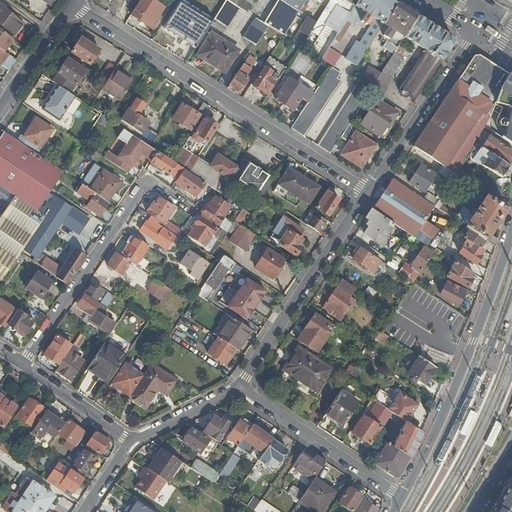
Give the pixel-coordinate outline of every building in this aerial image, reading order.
[(139,0),(130,15),(153,29),(166,8),(152,0),(139,0)] [(176,0),(151,40),(162,48),(192,0),(176,0)] [(210,0),(175,55),(186,63),(214,18),(225,0),(210,0)] [(228,0),(225,0),(214,18),(228,27),(240,7),(228,0)] [(228,0),(240,7),(246,11),(253,0),(228,0)] [(277,0),(263,22),(269,26),(284,35),(296,16),(305,2),(306,0),(277,0)] [(358,0),(329,0),(316,23),(308,35),(301,46),(305,49),(315,34),(318,35),(325,24),(338,32),(346,20),(351,12),(358,0)] [(346,59),(356,65),(382,24),(396,2),(391,0),(358,0),(351,12),(356,15),(360,10),(365,13),(358,24),(364,28),(370,19),(373,22),(371,26),(370,25),(354,51),(352,49),(346,59)] [(305,2),(296,16),(300,20),(309,5),(305,2)] [(385,41),(396,48),(401,41),(404,37),(417,16),(396,2),(382,24),(388,28),(382,37),(387,40),(385,41)] [(0,6),(0,29),(11,37),(22,23),(6,10),(0,6)] [(351,23),(356,15),(351,12),(346,20),(350,22),(351,23)] [(400,96),(412,104),(452,44),(449,37),(417,16),(404,37),(425,50),(398,89),(400,96)] [(243,36),(256,45),(269,26),(263,22),(255,17),(243,36)] [(300,30),(308,35),(316,23),(307,18),(300,30)] [(338,32),(334,39),(338,42),(350,22),(346,20),(338,32)] [(0,29),(0,48),(1,49),(4,52),(14,40),(11,37),(0,29)] [(293,41),(301,46),(308,35),(300,30),(293,41)] [(225,72),(226,69),(238,51),(212,35),(200,53),(215,63),(214,65),(225,72)] [(99,50),(81,38),(71,52),(89,64),(99,50)] [(380,73),(370,90),(381,97),(393,79),(390,77),(394,70),(395,71),(403,59),(400,57),(404,50),(406,52),(410,47),(401,41),(396,48),(380,73)] [(0,61),(3,63),(1,65),(9,71),(16,60),(4,52),(1,49),(0,48),(0,61)] [(322,59),(332,66),(340,55),(329,48),(322,59)] [(249,55),(227,88),(237,94),(247,78),(245,77),(250,68),(255,60),(249,55)] [(501,86),(508,74),(486,60),(478,55),(474,55),(413,147),(441,166),(454,175),(455,175),(468,157),(476,144),(474,142),(482,131),(489,117),(487,114),(493,104),(501,86)] [(269,57),(262,67),(264,68),(252,85),(260,91),(262,89),(269,93),(286,68),(269,57)] [(67,59),(51,82),(57,86),(69,94),(85,71),(67,59)] [(114,70),(115,68),(108,64),(100,76),(107,81),(114,70)] [(369,66),(358,82),(370,90),(380,73),(369,66)] [(297,119),(290,128),(303,137),(341,80),(337,78),(340,73),(331,67),(318,87),(313,94),(308,103),(299,115),(297,119)] [(132,82),(114,70),(107,81),(101,89),(120,101),(132,82)] [(511,76),(508,74),(501,86),(493,104),(487,114),(489,117),(494,105),(501,107),(497,118),(505,120),(501,137),(511,144),(511,76)] [(313,94),(318,87),(301,75),(296,83),(313,94)] [(288,78),(275,99),(293,111),(301,98),(308,103),(313,94),(296,83),(288,78)] [(358,82),(318,146),(330,153),(340,137),(349,123),(350,122),(370,90),(358,82)] [(69,94),(57,86),(42,109),(59,120),(75,97),(69,94)] [(141,134),(145,128),(148,123),(138,116),(145,105),(136,99),(129,110),(128,109),(120,120),(128,126),(125,130),(136,138),(140,134),(141,134)] [(397,113),(376,100),(361,124),(372,131),(373,131),(380,135),(389,121),(391,122),(397,113)] [(205,111),(208,106),(203,103),(196,113),(181,104),(172,119),(179,123),(177,126),(181,128),(183,126),(190,130),(199,115),(201,117),(205,111)] [(189,173),(198,158),(190,153),(196,142),(204,147),(217,126),(209,121),(213,115),(205,111),(201,117),(201,118),(203,119),(190,138),(189,138),(183,149),(182,148),(176,158),(173,162),(176,164),(183,169),(189,173)] [(22,135),(17,141),(36,154),(53,129),(37,118),(24,136),(22,135)] [(120,120),(117,125),(122,129),(125,130),(128,126),(120,120)] [(349,123),(340,137),(349,142),(341,155),(356,165),(358,161),(363,164),(375,145),(355,133),(358,128),(349,123)] [(143,143),(151,131),(145,128),(141,134),(140,134),(136,138),(143,143)] [(108,152),(103,158),(126,173),(139,154),(150,161),(156,151),(149,146),(143,143),(136,138),(125,130),(122,129),(117,137),(126,144),(117,158),(108,152)] [(149,146),(157,135),(151,131),(143,143),(149,146)] [(511,167),(511,151),(482,131),(474,142),(476,144),(509,166),(511,167)] [(17,141),(10,136),(4,132),(0,137),(0,186),(15,197),(37,211),(40,205),(52,188),(63,172),(36,154),(17,141)] [(182,148),(177,144),(170,154),(176,158),(182,148)] [(509,166),(476,144),(468,157),(478,164),(501,178),(509,166)] [(178,178),(183,169),(176,164),(175,165),(157,153),(151,162),(169,174),(170,173),(178,178)] [(230,178),(236,169),(218,157),(211,166),(198,158),(189,173),(204,183),(208,186),(220,194),(230,178)] [(237,169),(236,169),(230,178),(257,194),(269,175),(243,159),(237,169)] [(94,164),(80,184),(107,202),(120,182),(94,164)] [(424,192),(435,175),(421,165),(409,182),(424,192)] [(454,175),(441,166),(437,173),(450,182),(454,175)] [(287,201),(302,177),(288,168),(272,191),(287,201)] [(204,183),(189,173),(183,169),(178,178),(177,179),(174,183),(200,200),(205,192),(200,189),(204,183)] [(318,187),(302,177),(287,201),(294,206),(300,198),(307,203),(318,187)] [(407,189),(392,179),(371,210),(394,224),(404,231),(434,251),(435,249),(438,244),(434,241),(438,234),(435,232),(438,229),(425,220),(433,207),(407,189)] [(80,184),(80,183),(74,191),(89,202),(86,207),(100,216),(108,203),(107,202),(80,184)] [(15,197),(0,186),(0,196),(10,203),(15,197)] [(446,188),(437,200),(441,203),(450,191),(446,188)] [(339,200),(326,191),(316,208),(328,216),(339,200)] [(426,193),(423,199),(434,206),(437,200),(426,193)] [(44,208),(40,205),(37,211),(44,216),(46,217),(58,199),(52,195),(44,208)] [(505,209),(485,196),(472,216),(470,215),(471,212),(463,207),(456,216),(462,220),(464,217),(469,220),(465,227),(468,229),(484,240),(505,209)] [(37,211),(15,197),(10,203),(0,218),(0,280),(1,281),(20,253),(22,250),(21,249),(31,235),(44,216),(37,211)] [(159,221),(164,224),(175,208),(158,197),(153,205),(151,203),(145,212),(151,216),(159,221)] [(230,207),(214,197),(207,207),(206,207),(201,214),(218,224),(230,207)] [(88,219),(58,199),(46,217),(24,250),(37,258),(60,222),(78,234),(88,219)] [(439,205),(437,208),(454,220),(456,216),(440,206),(439,205)] [(239,225),(245,214),(247,212),(242,209),(234,221),(239,225)] [(311,210),(302,222),(306,225),(307,224),(319,233),(325,224),(312,215),(314,213),(311,210)] [(394,224),(371,210),(365,218),(371,222),(364,235),(380,245),(394,224)] [(327,221),(314,213),(312,215),(325,224),(327,221)] [(157,224),(159,221),(151,216),(147,222),(146,221),(140,230),(154,240),(166,249),(169,244),(174,247),(179,240),(174,237),(174,236),(157,224)] [(227,232),(217,226),(216,228),(200,217),(195,225),(196,225),(189,236),(205,246),(212,235),(221,241),(227,232)] [(305,232),(285,219),(276,233),(282,237),(277,244),(295,256),(304,242),(300,239),(305,232)] [(254,234),(239,225),(237,228),(229,241),(244,251),(251,239),(251,240),(254,234)] [(479,248),(484,240),(468,229),(463,237),(466,239),(479,248)] [(148,246),(134,236),(120,256),(135,266),(136,266),(148,246)] [(486,241),(494,246),(497,239),(492,236),(486,241)] [(483,250),(479,248),(466,239),(462,244),(464,245),(458,253),(475,264),(480,256),(479,255),(483,250)] [(452,254),(438,244),(435,249),(449,258),(452,254)] [(380,261),(358,246),(354,251),(356,253),(352,259),(372,272),(380,261)] [(424,265),(432,253),(423,247),(410,266),(420,272),(424,265)] [(281,264),(284,260),(267,249),(255,267),(271,279),(272,278),(281,264)] [(67,285),(85,257),(74,250),(61,269),(44,259),(39,266),(56,278),(67,285)] [(197,279),(208,262),(189,250),(180,263),(191,270),(189,274),(197,279)] [(408,265),(415,255),(410,252),(404,261),(408,265)] [(120,256),(116,253),(107,266),(121,275),(128,265),(133,269),(135,266),(120,256)] [(206,301),(232,262),(223,256),(219,261),(197,294),(206,301)] [(473,274),(453,261),(445,278),(466,288),(471,279),(471,278),(473,274)] [(281,264),(272,278),(274,280),(284,265),(281,264)] [(402,269),(399,273),(406,278),(413,282),(418,273),(413,270),(410,274),(402,269)] [(52,282),(36,272),(25,288),(41,299),(52,282)] [(55,278),(66,286),(67,285),(56,278),(55,278)] [(413,282),(406,278),(402,283),(409,288),(413,282)] [(182,297),(155,279),(147,291),(163,302),(169,294),(179,301),(182,297)] [(246,279),(227,307),(245,319),(265,291),(246,279)] [(355,289),(341,280),(325,304),(334,309),(330,314),(340,321),(350,306),(351,307),(355,300),(350,297),(355,289)] [(458,304),(465,291),(446,283),(444,287),(443,287),(439,295),(458,304)] [(102,291),(92,284),(85,293),(96,300),(102,291)] [(367,286),(364,293),(373,297),(376,291),(367,286)] [(113,296),(107,292),(99,304),(91,317),(89,320),(108,333),(114,324),(101,316),(106,309),(104,308),(113,296)] [(99,304),(84,295),(78,305),(85,310),(83,312),(91,317),(99,304)] [(0,299),(0,322),(6,327),(16,310),(0,300),(0,299)] [(334,309),(325,304),(322,308),(330,314),(334,309)] [(18,311),(8,326),(24,337),(35,321),(18,311)] [(305,330),(298,341),(316,353),(330,334),(325,331),(329,324),(314,313),(303,329),(305,330)] [(217,337),(236,349),(249,329),(246,327),(231,317),(217,337)] [(251,331),(257,335),(261,328),(251,321),(246,327),(249,329),(251,331)] [(334,327),(329,324),(325,331),(330,334),(334,327)] [(249,329),(236,349),(238,351),(251,331),(249,329)] [(303,329),(296,340),(298,341),(305,330),(303,329)] [(380,331),(377,336),(382,339),(385,335),(381,332),(380,331)] [(79,334),(74,342),(72,345),(77,349),(85,338),(79,334)] [(369,335),(366,341),(371,345),(375,339),(369,335)] [(59,365),(71,347),(72,346),(56,336),(44,355),(59,365)] [(225,365),(236,349),(217,337),(206,353),(225,365)] [(125,357),(103,343),(87,368),(108,382),(125,357)] [(59,365),(56,370),(70,380),(83,362),(73,355),(76,351),(71,347),(59,365)] [(330,370),(298,348),(292,357),(294,358),(286,370),(317,391),(330,370)] [(435,368),(418,357),(407,374),(424,385),(435,368)] [(142,376),(143,374),(126,362),(124,364),(142,376)] [(111,384),(128,396),(142,376),(124,364),(111,384)] [(350,364),(345,372),(350,376),(356,367),(350,364)] [(128,396),(128,397),(144,407),(157,388),(165,393),(174,382),(149,365),(143,374),(142,376),(128,396)] [(356,367),(350,376),(353,378),(358,369),(356,367)] [(111,384),(109,386),(127,398),(128,397),(128,396),(111,384)] [(340,391),(325,414),(341,425),(357,402),(340,391)] [(384,391),(376,402),(377,403),(392,413),(405,422),(416,406),(399,394),(395,399),(384,391)] [(17,407),(0,395),(0,423),(4,426),(17,407)] [(35,429),(46,411),(28,398),(16,416),(35,429)] [(392,413),(377,403),(366,418),(362,416),(351,432),(361,438),(358,442),(366,447),(368,443),(369,444),(380,427),(382,429),(389,418),(392,413)] [(58,434),(64,424),(55,417),(54,420),(47,415),(48,413),(46,411),(35,429),(32,433),(41,439),(49,428),(58,434)] [(64,424),(67,420),(58,413),(55,417),(64,424)] [(393,447),(408,457),(416,441),(421,432),(405,422),(392,413),(389,418),(395,422),(396,422),(403,427),(393,447)] [(222,435),(229,424),(221,419),(220,420),(213,417),(203,432),(217,442),(222,435)] [(79,442),(85,432),(68,420),(59,434),(76,446),(79,442)] [(240,423),(237,421),(233,427),(226,438),(237,446),(241,440),(251,426),(242,420),(240,423)] [(226,438),(233,427),(229,424),(222,435),(226,438)] [(271,440),(251,426),(241,440),(262,454),(271,440)] [(191,429),(182,442),(199,453),(208,440),(191,429)] [(107,440),(95,431),(86,445),(99,453),(107,440)] [(377,436),(370,446),(376,451),(383,440),(377,436)] [(208,440),(199,453),(204,456),(213,442),(208,439),(208,440)] [(271,440),(262,454),(257,461),(272,471),(285,450),(283,448),(284,447),(281,445),(280,446),(271,440)] [(204,456),(199,453),(197,456),(203,460),(215,443),(213,442),(204,456)] [(0,450),(14,460),(17,455),(0,443),(0,450)] [(387,443),(373,464),(392,477),(400,474),(408,457),(393,447),(387,443)] [(181,462),(162,449),(147,470),(166,483),(181,462)] [(73,465),(85,473),(95,459),(83,451),(73,465)] [(231,455),(218,474),(224,478),(237,459),(231,455)] [(325,461),(315,455),(311,462),(300,455),(295,462),(299,464),(295,470),(309,479),(313,474),(315,475),(325,461)] [(65,487),(73,492),(82,478),(70,470),(57,461),(44,480),(62,492),(65,487)] [(195,463),(190,469),(212,483),(218,475),(213,472),(212,474),(195,463)] [(147,470),(144,468),(139,476),(142,478),(140,481),(135,488),(154,501),(166,483),(147,470)] [(511,511),(511,477),(490,511),(511,511)] [(21,498),(42,511),(43,511),(54,496),(26,478),(16,494),(21,498)] [(319,511),(333,492),(313,479),(311,481),(303,493),(298,501),(298,502),(313,511),(319,511)] [(298,501),(303,493),(293,486),(287,494),(298,501)] [(351,511),(361,497),(348,489),(338,503),(350,511),(351,511)] [(42,511),(21,498),(16,494),(14,493),(4,509),(8,511),(42,511)] [(254,511),(259,503),(252,498),(246,506),(254,511)] [(278,511),(261,500),(259,503),(254,511),(278,511)] [(153,511),(135,501),(127,511),(153,511)] [(375,511),(377,510),(363,501),(356,511),(375,511)] [(237,509),(241,511),(254,511),(246,506),(241,503),(237,509)]
